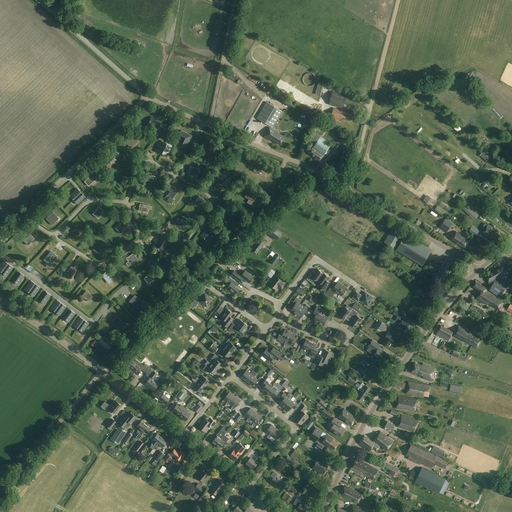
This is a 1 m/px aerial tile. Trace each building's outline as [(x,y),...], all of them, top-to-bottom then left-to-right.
[(324,84),(318,83),(315,94),(321,96),(324,84)] [(346,95),(332,92),(329,105),(343,108),(346,95)] [(282,111),(266,102),(257,118),(272,127),(282,111)] [(342,111),(333,108),(330,118),(341,120),(343,120),(350,122),(352,114),(342,112),(342,111)] [(156,119),(151,117),(148,123),(151,124),(150,126),(158,130),(161,123),(155,120),(156,119)] [(276,131),(270,127),(264,137),(271,141),(271,140),(279,144),(284,136),(276,131)] [(192,135),(181,130),(178,134),(181,136),(184,141),(182,144),(187,146),(192,135)] [(332,144),(314,131),(308,140),(315,145),(313,147),(312,149),(311,148),(308,152),(316,158),(315,159),(319,162),(332,144)] [(137,141),(132,135),(129,137),(130,139),(126,143),(130,148),(137,141)] [(291,153),(297,140),(293,138),(287,151),(291,153)] [(162,153),(166,143),(161,141),(156,151),(162,153)] [(166,143),(162,153),(167,156),(172,146),(166,143)] [(217,147),(210,143),(206,151),(212,154),(214,150),(215,151),(217,147)] [(491,156),(485,150),(480,155),(487,161),(491,156)] [(112,158),(110,156),(105,161),(106,163),(105,164),(108,166),(109,165),(110,167),(116,161),(114,160),(115,159),(113,157),(112,158)] [(200,169),(191,166),(188,173),(197,176),(200,169)] [(267,169),(258,166),(256,173),(265,175),(267,169)] [(159,172),(154,168),(151,172),(149,170),(146,173),(148,175),(145,179),(150,183),(159,172)] [(217,177),(221,181),(229,174),(225,169),(217,177)] [(98,175),(94,171),(88,176),(89,177),(84,182),(89,186),(97,178),(95,177),(98,175)] [(233,178),(229,174),(221,181),(225,185),(233,178)] [(169,197),(167,201),(171,204),(174,200),(172,199),(177,192),(174,190),(175,189),(169,185),(167,189),(170,191),(167,195),(169,197)] [(73,192),(81,201),(85,197),(77,189),(73,192)] [(256,197),(248,191),(245,197),(253,202),(256,197)] [(81,201),(73,192),(69,196),(77,204),(81,201)] [(207,201),(199,196),(195,201),(203,206),(207,201)] [(149,205),(139,203),(138,210),(148,212),(149,205)] [(471,205),(465,211),(475,220),(480,215),(471,205)] [(104,210),(98,206),(92,214),(98,218),(104,210)] [(56,221),(55,220),(58,217),(53,212),(46,219),(52,225),(56,221)] [(227,223),(233,216),(229,212),(222,218),(227,223)] [(188,220),(182,216),(180,220),(178,218),(175,222),(184,227),(188,220)] [(452,223),(446,219),(440,228),(447,233),(452,223)] [(126,226),(121,221),(115,228),(120,233),(126,226)] [(492,227),(488,224),(481,233),(489,239),(489,238),(493,241),(499,234),(491,228),(492,227)] [(282,234),(270,225),(265,232),(277,240),(282,234)] [(81,232),(77,226),(70,233),(74,238),(81,232)] [(400,231),(393,226),(383,242),(391,246),(400,231)] [(480,231),(473,226),(469,231),(476,236),(480,231)] [(216,236),(208,228),(201,236),(209,244),(216,236)] [(463,236),(456,232),(451,240),(464,248),(470,239),(464,235),(463,236)] [(35,239),(30,234),(23,241),(28,246),(35,239)] [(431,250),(406,234),(396,250),(422,265),(431,250)] [(169,238),(164,235),(156,245),(162,249),(169,238)] [(266,241),(259,236),(254,243),(255,244),(251,249),(256,253),(260,248),(261,248),(266,241)] [(104,246),(98,242),(92,249),(98,254),(104,246)] [(386,251),(381,248),(377,254),(386,259),(388,256),(384,253),(386,251)] [(50,251),(43,259),(48,264),(56,256),(50,251)] [(191,257),(186,252),(180,258),(184,263),(191,257)] [(138,260),(133,253),(126,258),(131,265),(138,260)] [(276,253),(270,261),(275,265),(281,256),(276,253)] [(457,263),(447,257),(438,269),(439,270),(437,271),(438,272),(434,278),(442,284),(449,272),(450,273),(457,263)] [(0,265),(0,271),(2,273),(8,264),(3,261),(0,265)] [(438,267),(432,263),(429,268),(435,272),(438,267)] [(8,264),(2,273),(6,276),(13,268),(8,264)] [(76,272),(71,267),(64,274),(70,279),(76,272)] [(495,278),(497,278),(497,279),(501,277),(504,282),(510,278),(506,271),(503,272),(501,267),(494,271),(496,275),(494,276),(495,278)] [(272,279),(277,271),(272,268),(268,276),(272,279)] [(315,279),(318,282),(324,273),(318,269),(315,274),(312,272),(307,279),(312,283),(315,279)] [(113,280),(106,271),(102,275),(109,284),(113,280)] [(241,276),(234,271),(231,275),(240,281),(242,278),(249,283),(253,277),(245,271),(241,276)] [(497,279),(497,278),(495,278),(494,276),(496,275),(494,271),(488,274),(485,276),(489,284),(490,283),(492,287),(490,289),(498,295),(500,291),(504,285),(499,282),(497,279)] [(24,276),(19,272),(13,281),(18,285),(24,276)] [(156,277),(151,272),(144,279),(149,284),(156,277)] [(330,277),(324,273),(318,282),(319,281),(321,283),(319,287),(324,291),(330,283),(328,281),(330,277)] [(282,281),(275,276),(269,285),(275,289),(278,286),(281,289),(285,284),(281,281),(282,281)] [(238,283),(230,277),(226,282),(229,285),(227,288),(235,294),(237,291),(238,291),(238,290),(238,289),(236,287),(238,283)] [(29,293),(35,284),(30,280),(24,289),(29,293)] [(487,289),(475,281),(472,286),(480,292),(476,298),(488,305),(488,303),(498,309),(503,301),(494,295),(486,290),(487,289)] [(347,288),(338,282),(334,287),(332,285),(327,292),(333,296),(336,292),(341,296),(344,293),(344,294),(346,292),(345,291),(347,288)] [(40,287),(35,284),(29,293),(33,296),(40,287)] [(504,287),(499,294),(503,297),(508,290),(504,287)] [(305,292),(299,288),(296,292),(303,297),(305,292)] [(93,296),(86,290),(81,296),(89,302),(93,296)] [(50,295),(46,292),(39,300),(44,304),(50,295)] [(374,298),(372,296),(365,292),(363,296),(357,292),(353,297),(358,301),(359,300),(368,306),(374,298)] [(213,299),(205,293),(199,301),(207,307),(213,299)] [(134,295),(129,302),(138,309),(143,302),(134,295)] [(297,314),(302,305),(299,304),(301,300),(296,297),(292,305),(294,306),(291,311),(297,314)] [(54,312),(61,303),(56,300),(50,308),(54,312)] [(54,312),(59,315),(66,306),(61,303),(54,312)] [(356,311),(359,306),(355,304),(352,308),(353,309),(351,311),(345,307),(342,311),(343,312),(340,316),(345,320),(347,316),(350,318),(356,311)] [(305,307),(302,305),(297,314),(302,317),(305,313),(307,314),(311,308),(306,305),(305,307)] [(313,315),(315,316),(313,321),(315,321),(314,323),(318,324),(318,323),(319,323),(323,315),(325,310),(317,306),(313,315)] [(362,308),(359,306),(356,311),(350,318),(353,320),(351,324),(356,328),(359,323),(360,324),(363,319),(357,315),(359,313),(362,308)] [(233,313),(227,309),(220,318),(224,320),(222,323),(227,327),(233,319),(230,317),(233,313)] [(75,313),(70,310),(63,319),(68,322),(75,313)] [(402,314),(396,310),(394,313),(398,316),(394,321),(399,324),(399,325),(406,329),(410,323),(403,319),(400,317),(402,314)] [(328,317),(323,315),(319,323),(324,326),(327,320),(330,321),(333,314),(330,312),(328,317)] [(84,320),(79,316),(73,325),(77,329),(84,320)] [(117,317),(111,323),(120,330),(125,324),(117,317)] [(237,332),(244,323),(239,319),(235,325),(233,323),(228,329),(232,332),(234,330),(237,332)] [(89,323),(84,320),(77,329),(82,332),(89,323)] [(384,324),(379,321),(375,327),(380,331),(384,324)] [(249,326),(244,323),(237,332),(240,335),(239,337),(243,340),(247,334),(245,332),(249,326)] [(103,329),(100,325),(95,331),(98,334),(103,329)] [(453,332),(441,325),(437,333),(442,335),(445,336),(445,337),(450,339),(453,332)] [(472,333),(459,326),(457,329),(458,329),(456,332),(455,332),(453,335),(464,341),(466,341),(477,347),(482,339),(471,333),(472,333)] [(279,342),(284,344),(286,341),(291,332),(286,329),(284,333),(281,331),(277,339),(280,340),(279,342)] [(296,334),(291,332),(286,341),(284,344),(290,347),(290,345),(293,347),(297,339),(294,338),(296,334)] [(399,340),(388,333),(384,339),(386,340),(384,343),(389,347),(391,343),(395,346),(399,340)] [(113,344),(104,335),(98,341),(108,350),(113,344)] [(225,347),(232,353),(236,348),(232,345),(234,342),(230,338),(226,343),(228,344),(225,347)] [(307,350),(308,350),(312,342),(306,339),(300,352),(305,355),(307,350)] [(369,345),(377,351),(374,355),(378,358),(378,357),(383,360),(388,354),(383,351),(383,352),(378,349),(381,345),(372,340),(368,346),(369,345)] [(317,345),(312,342),(308,350),(311,352),(309,355),(310,356),(314,359),(319,350),(315,348),(317,345)] [(213,353),(215,351),(216,352),(220,348),(215,343),(210,349),(213,353)] [(492,354),(494,350),(498,352),(501,346),(493,343),(488,352),(492,354)] [(228,358),(232,353),(225,347),(223,350),(221,349),(217,353),(222,357),(224,355),(228,358)] [(444,347),(442,353),(455,358),(457,352),(444,347)] [(282,354),(274,348),(271,351),(267,348),(262,355),(271,361),(274,357),(278,360),(282,354)] [(333,353),(325,350),(321,358),(318,357),(316,362),(322,366),(324,362),(327,364),(333,353)] [(214,360),(211,364),(219,370),(223,365),(217,361),(219,358),(214,354),(211,359),(214,360)] [(147,373),(151,369),(148,366),(145,364),(144,365),(136,359),(134,361),(132,359),(127,366),(133,371),(137,374),(141,369),(147,373)] [(422,365),(416,363),(412,372),(424,376),(423,378),(431,381),(436,368),(423,363),(422,365)] [(215,375),(219,370),(211,364),(209,366),(206,364),(203,369),(207,373),(209,370),(215,375)] [(367,374),(370,376),(369,377),(372,380),(373,378),(374,379),(379,372),(375,369),(376,367),(374,365),(367,374)] [(157,374),(151,369),(147,373),(146,375),(149,378),(145,383),(153,390),(158,385),(152,380),(157,374)] [(241,377),(247,381),(255,372),(253,370),(251,373),(246,370),(241,377)] [(365,374),(358,370),(355,373),(363,378),(365,374)] [(255,372),(247,381),(253,386),(258,379),(255,376),(257,373),(255,372)] [(195,379),(205,387),(210,381),(203,376),(200,380),(197,377),(195,379)] [(267,393),(273,385),(271,383),(273,380),(269,377),(263,384),(265,386),(262,390),(267,393)] [(205,387),(195,379),(194,381),(197,383),(194,387),(201,393),(205,387)] [(273,385),(267,393),(272,396),(276,391),(278,393),(282,388),(275,382),(273,385)] [(430,386),(408,382),(406,393),(417,395),(418,394),(428,396),(430,386)] [(362,391),(367,394),(371,388),(362,383),(358,389),(362,391)] [(168,386),(166,384),(159,394),(161,395),(158,399),(165,404),(169,399),(162,393),(168,386)] [(187,391),(183,388),(180,391),(181,391),(177,397),(180,399),(187,391)] [(362,391),(360,393),(358,392),(355,396),(362,401),(367,394),(362,391)] [(228,406),(230,403),(235,396),(230,392),(225,399),(228,402),(226,404),(228,406)] [(279,404),(284,408),(294,396),(289,392),(287,396),(284,393),(280,398),(283,400),(279,404)] [(230,403),(234,406),(232,408),(234,410),(241,401),(235,396),(230,403)] [(294,396),(284,408),(289,412),(292,407),(294,409),(296,411),(303,403),(301,401),(298,404),(294,401),(293,402),(290,400),(294,396)] [(417,399),(399,396),(397,408),(406,410),(406,409),(409,409),(409,410),(415,411),(417,399)] [(328,405),(321,400),(319,403),(321,405),(326,408),(328,405)] [(122,406),(116,401),(111,406),(109,408),(115,414),(122,406)] [(203,405),(201,403),(194,411),(197,413),(203,405)] [(179,415),(185,408),(181,405),(180,407),(177,404),(172,410),(179,415)] [(307,407),(303,404),(299,409),(302,411),(295,420),(301,425),(309,416),(303,412),(307,407)] [(333,414),(322,406),(318,410),(330,419),(333,414)] [(189,411),(185,408),(179,415),(186,421),(190,415),(187,413),(189,411)] [(251,420),(256,413),(251,408),(245,415),(249,418),(247,420),(249,422),(251,420)] [(357,417),(345,408),(339,416),(351,425),(357,417)] [(136,417),(130,412),(127,416),(125,414),(120,420),(121,421),(119,424),(123,427),(125,425),(128,427),(131,424),(136,417)] [(262,417),(256,413),(251,420),(255,423),(253,425),(255,426),(262,417)] [(418,421),(402,415),(398,427),(414,432),(418,421)] [(217,423),(211,418),(208,421),(205,418),(202,422),(203,423),(200,427),(206,432),(210,427),(212,428),(217,423)] [(341,422),(334,418),(331,423),(334,425),(330,430),(340,436),(344,430),(339,426),(341,422)] [(116,422),(112,419),(107,425),(111,428),(116,422)] [(135,432),(138,434),(145,424),(141,421),(137,426),(139,428),(135,432)] [(395,425),(388,421),(384,429),(391,432),(395,425)] [(150,428),(145,424),(138,434),(135,437),(139,440),(143,435),(142,434),(144,432),(146,433),(150,428)] [(272,436),(277,429),(271,424),(266,432),(270,434),(268,437),(270,438),(272,436)] [(126,432),(119,427),(110,439),(118,444),(126,432)] [(323,432),(316,428),(310,436),(317,441),(323,432)] [(212,442),(216,445),(226,433),(222,429),(220,431),(217,435),(217,436),(212,442)] [(283,433),(277,429),(272,436),(275,439),(273,441),(275,443),(283,433)] [(393,442),(381,431),(373,441),(379,446),(380,446),(380,445),(387,450),(393,442)] [(132,435),(129,433),(124,442),(127,444),(132,435)] [(226,433),(216,445),(220,448),(225,442),(226,443),(229,438),(225,435),(226,433)] [(148,447),(152,450),(154,448),(162,437),(157,434),(152,439),(154,441),(148,447)] [(334,439),(327,434),(322,442),(328,446),(329,446),(334,449),(339,443),(333,439),(334,439)] [(373,441),(372,442),(364,436),(359,443),(363,446),(366,448),(370,451),(372,448),(376,452),(380,446),(379,446),(373,441)] [(167,442),(162,437),(154,448),(156,449),(158,447),(157,446),(158,444),(162,447),(167,442)] [(144,444),(141,441),(134,449),(137,452),(144,444)] [(147,446),(144,444),(139,451),(142,454),(147,446)] [(244,446),(241,444),(236,449),(235,448),(230,455),(236,460),(240,454),(238,453),(244,446)] [(449,462),(411,444),(406,455),(432,468),(434,463),(445,469),(449,462)] [(444,457),(446,452),(434,447),(432,452),(444,457)] [(185,454),(180,450),(178,452),(174,449),(171,453),(169,452),(164,459),(167,462),(173,455),(175,457),(174,457),(180,461),(185,454)] [(251,452),(249,450),(246,454),(243,458),(247,462),(247,463),(254,468),(258,463),(255,460),(257,457),(251,452)] [(294,460),(288,456),(286,459),(289,461),(288,462),(291,464),(294,460)] [(369,477),(373,480),(378,470),(356,458),(353,464),(362,468),(363,467),(364,467),(366,464),(369,465),(367,470),(371,473),(369,477)] [(313,467),(323,474),(328,467),(318,461),(313,467)] [(391,469),(397,472),(399,469),(384,461),(382,465),(391,469)] [(363,474),(369,477),(371,473),(367,470),(369,465),(366,464),(364,467),(363,467),(362,468),(353,464),(351,469),(363,475),(363,474)] [(212,473),(205,468),(198,477),(205,483),(208,478),(212,473)] [(401,474),(397,472),(391,469),(388,474),(398,479),(401,474)] [(445,480),(421,469),(419,475),(413,472),(410,477),(416,480),(415,482),(439,493),(445,480)] [(277,475),(274,472),(269,477),(272,479),(270,481),(280,489),(285,483),(276,476),(277,475)] [(226,485),(219,479),(210,490),(217,496),(226,485)] [(313,482),(309,480),(306,487),(316,492),(319,486),(313,483),(313,482)] [(205,489),(198,483),(194,488),(201,494),(205,489)] [(362,494),(345,486),(340,496),(351,500),(353,501),(358,503),(362,494)] [(232,493),(224,508),(228,510),(235,495),(232,493)] [(292,497),(285,493),(282,498),(289,502),(292,497)] [(302,501),(297,498),(293,505),(298,508),(297,509),(302,511),(305,511),(309,504),(305,502),(304,505),(301,503),(302,501)] [(210,503),(205,499),(200,506),(205,510),(210,503)]
